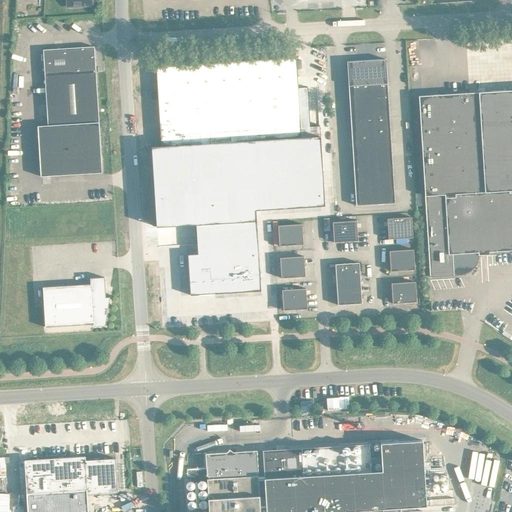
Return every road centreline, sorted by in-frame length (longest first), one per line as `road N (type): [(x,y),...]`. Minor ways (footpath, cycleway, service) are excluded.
road 1 (unknown): [(170,511),(167,466),(183,440),(345,428),(415,429),(445,446),(461,511)]
road 2 (unclassified): [(125,37),(511,15)]
road 3 (tertiary): [(146,384),(396,370),(453,379),(511,412)]
road 4 (unclassified): [(146,384),(125,37)]
road 5 (unknown): [(125,37),(35,40),(26,58),(29,175),(41,184),(84,182)]
road 6 (tertiary): [(0,393),(146,384)]
road 7 (unclassified): [(154,511),(146,384)]
